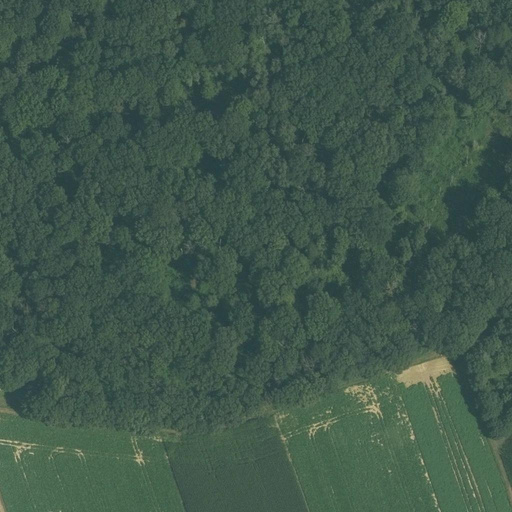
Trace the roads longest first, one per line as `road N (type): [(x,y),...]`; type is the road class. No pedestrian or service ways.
road 1 (track): [(0,415),(170,438),(452,359),(464,366),(493,448)]
road 2 (track): [(109,0),(257,178),(445,359)]
road 3 (track): [(127,22),(0,108)]
